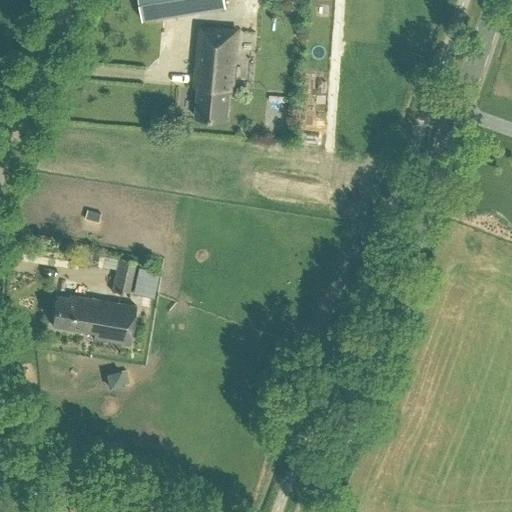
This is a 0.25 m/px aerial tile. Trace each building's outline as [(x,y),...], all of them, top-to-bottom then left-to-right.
[(140,0),(143,20),(226,6),(224,0),(140,0)] [(281,0),(263,0),(262,90),(331,91),(332,1),(281,0)] [(234,89),(239,30),(201,27),(197,69),(200,69),(196,117),(225,119),(228,89),(234,89)] [(136,294),(142,263),(118,258),(112,289),(136,294)] [(138,305),(57,293),(52,327),(95,333),(93,340),(132,346),(138,305)]
